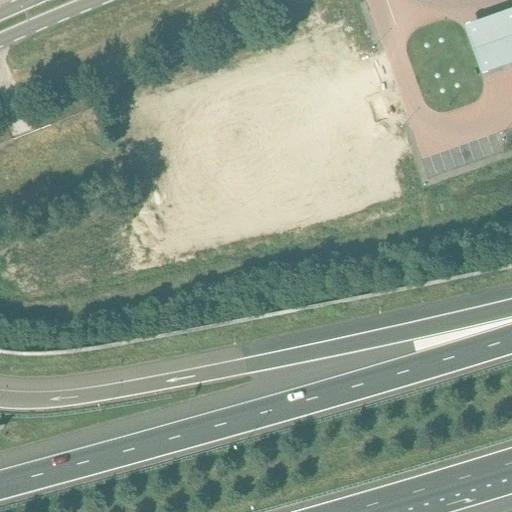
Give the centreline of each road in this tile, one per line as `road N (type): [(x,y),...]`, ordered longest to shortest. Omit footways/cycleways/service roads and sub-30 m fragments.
road 1 (motorway): [(511,340),(0,484)]
road 2 (motorway): [(511,317),(67,400),(0,400)]
road 3 (motorway): [(346,511),(511,463)]
